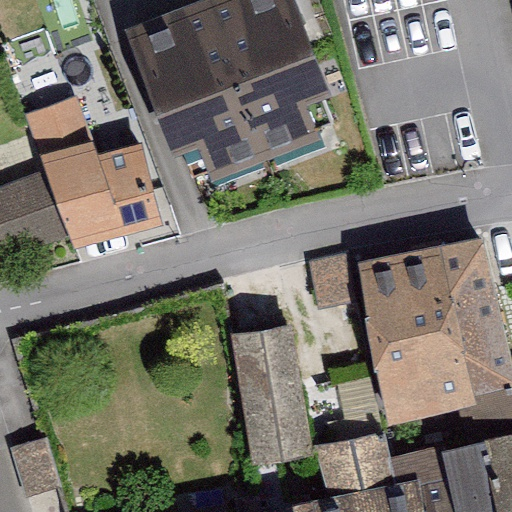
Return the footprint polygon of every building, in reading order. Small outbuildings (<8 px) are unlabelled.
[(295,0),(220,0),(133,32),(177,153),(207,143),(218,175),(322,137),(308,99),(329,92),(295,0)] [(36,137),(83,121),(73,94),(26,110),(36,137)] [(102,119),(43,139),(77,240),(166,211),(143,142),(113,152),(102,119)] [(511,356),(486,238),(363,260),(394,422),(462,410),(511,401),(511,356)] [(295,325),(237,334),(256,462),(314,453),(295,325)] [(392,457),(397,481),(412,479),(452,475),(457,511),(504,511),(492,442),(511,438),(511,401),(462,410),(467,444),(392,457)] [(387,435),(323,449),(332,494),(319,496),(322,511),(417,511),(412,479),(397,481),(392,457),(387,435)] [(511,511),(511,438),(492,442),(504,511),(511,511)] [(457,511),(452,475),(412,479),(418,511),(457,511)] [(322,511),(319,496),(256,511),(322,511)]
